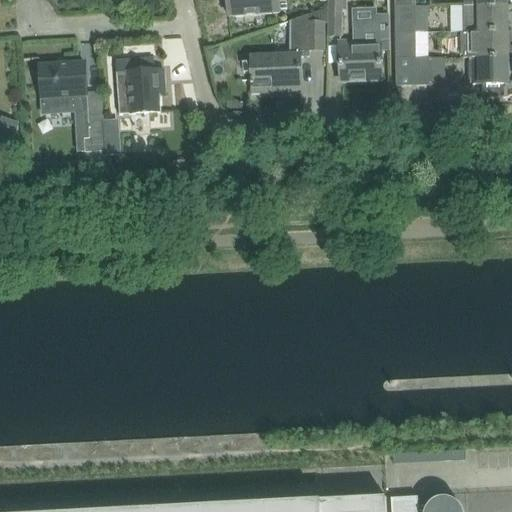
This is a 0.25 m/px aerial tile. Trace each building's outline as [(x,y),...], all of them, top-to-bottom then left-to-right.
[(228,0),(230,18),(250,17),(280,14),(279,0),(228,0)] [(342,38),(342,0),(329,0),(329,9),(329,24),(328,37),(342,38)] [(394,0),(395,9),(416,8),(415,0),(394,0)] [(465,8),(465,34),(481,34),(508,33),(507,7),(480,7),(465,8)] [(408,8),(395,9),(395,34),(416,34),(416,8),(408,8)] [(308,17),(307,52),(310,52),(324,52),(324,24),(329,24),(329,9),(308,17)] [(353,41),(341,41),(341,51),(341,62),(342,82),(383,81),(381,52),(389,52),(389,16),(376,16),(376,24),(353,25),(353,41)] [(253,81),(252,81),(253,86),(254,86),(254,93),(272,92),(272,86),(302,85),(301,66),(301,59),(310,59),(310,52),(307,52),(308,17),(290,22),(290,57),(289,57),(273,58),(253,59),(253,81)] [(465,34),(463,34),(463,35),(464,55),(464,60),(469,60),(481,60),(508,60),(508,54),(508,47),(511,46),(511,33),(508,34),(508,33),(481,34),(465,34)] [(416,34),(395,34),(396,59),(396,60),(416,60),(416,59),(416,34)] [(416,60),(396,60),(396,66),(396,80),(396,87),(432,86),(431,66),(431,59),(428,59),(416,59),(416,60)] [(155,60),(116,62),(118,82),(118,85),(120,116),(132,116),(161,114),(160,97),(159,87),(166,86),(165,71),(155,72),(155,60)] [(481,60),(469,60),(470,86),(484,86),(484,99),(505,98),(504,85),(508,85),(508,60),(481,60)] [(86,65),(40,68),(42,87),(43,100),(44,115),(75,113),(89,112),(88,97),(88,94),(87,84),(86,65)] [(104,124),(103,116),(83,118),(86,166),(106,165),(105,157),(104,124)] [(4,119),(0,129),(0,163),(14,168),(22,142),(15,140),(20,124),(4,119)] [(119,123),(104,124),(105,157),(121,156),(119,123)] [(387,511),(387,500),(154,511),(387,511)] [(443,501),(436,504),(431,508),(428,511),(465,511),(462,507),(456,503),(450,501),(443,501)]
